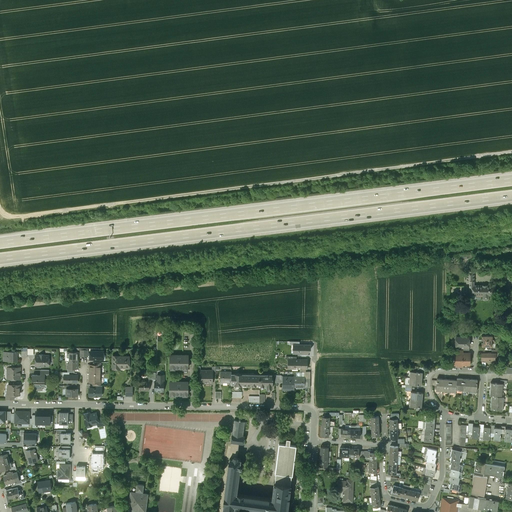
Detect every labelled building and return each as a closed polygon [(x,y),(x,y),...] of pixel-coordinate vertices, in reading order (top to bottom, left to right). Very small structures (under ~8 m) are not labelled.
[(497,285),(474,285),(474,283),(469,283),(469,298),(471,298),(472,299),(474,298),(476,298),(476,294),(483,295),(483,298),(488,298),(488,295),(496,295),(497,291),(497,285)] [(507,289),(500,289),(500,291),(497,291),(496,295),(500,295),(500,300),(506,300),(506,294),(507,294),(507,291),(506,291),(507,289)] [(469,336),(457,336),(456,347),(463,347),(468,347),(469,336)] [(492,336),(482,336),(482,340),(483,340),(483,342),(482,342),(481,346),(492,346),(492,342),(493,342),(494,342),(494,340),(494,339),(492,339),(492,336)] [(299,344),(294,344),(294,345),(294,353),(306,353),(306,349),(310,349),(310,345),(299,344)] [(17,352),(4,352),(4,356),(7,356),(7,357),(8,357),(8,361),(17,361),(17,352)] [(78,352),(67,352),(67,357),(69,357),(69,361),(78,361),(78,352)] [(491,353),(481,353),(481,362),(494,362),(494,355),(496,355),(496,353),(491,353)] [(44,355),(39,355),(36,355),(36,366),(49,366),(49,355),(44,355)] [(188,355),(170,355),(170,368),(171,368),(171,367),(174,367),(175,368),(183,368),(184,367),(187,367),(187,368),(188,368),(188,355)] [(129,356),(119,356),(113,356),(113,369),(119,369),(119,367),(125,367),(125,368),(129,369),(129,356)] [(291,359),(289,359),(289,364),(290,364),(290,367),(293,367),(298,367),(298,368),(300,368),(306,368),(307,368),(306,368),(306,360),(307,360),(297,359),(291,359)] [(93,365),(90,365),(90,374),(100,374),(100,365),(93,365)] [(14,367),(8,367),(8,368),(8,378),(10,378),(10,379),(13,379),(14,378),(20,379),(20,368),(14,367)] [(200,370),(200,372),(200,384),(200,382),(209,382),(209,383),(212,383),(212,384),(212,374),(212,370),(200,370)] [(231,371),(220,371),(220,382),(231,382),(231,374),(231,371)] [(100,374),(90,374),(90,382),(93,382),(100,382),(100,374)] [(164,374),(157,374),(157,381),(154,381),(154,390),(159,390),(159,389),(163,389),(164,374)] [(259,374),(231,374),(231,382),(231,384),(234,384),(234,385),(234,384),(235,384),(238,384),(239,385),(242,385),(242,386),(242,385),(246,385),(246,386),(250,386),(250,385),(251,385),(251,386),(251,385),(252,384),(255,384),(255,385),(256,385),(256,386),(256,385),(259,385),(259,374)] [(272,374),(259,374),(259,385),(259,386),(260,386),(263,386),(264,386),(265,386),(265,388),(266,388),(266,389),(267,388),(270,388),(270,389),(270,388),(271,388),(271,389),(272,389),(272,386),(273,386),(273,379),(272,378),(272,374)] [(41,375),(33,375),(33,380),(34,380),(34,385),(36,386),(36,390),(42,390),(42,385),(45,385),(45,376),(41,376),(41,375)] [(294,376),(282,376),(282,389),(294,389),(294,387),(294,376)] [(304,376),(294,376),(294,387),(294,386),(304,386),(304,388),(305,379),(304,379),(304,376)] [(477,379),(470,379),(469,391),(476,391),(477,379)] [(144,380),(139,380),(139,390),(139,389),(145,389),(145,390),(149,390),(149,380),(149,381),(144,381),(144,380)] [(188,381),(170,381),(170,394),(170,393),(174,393),(175,394),(183,394),(184,393),(187,393),(187,395),(188,394),(188,381)] [(15,384),(8,384),(8,390),(10,390),(10,394),(10,395),(14,395),(20,395),(20,385),(15,385),(15,384)] [(422,399),(410,398),(409,406),(414,406),(414,410),(420,411),(421,407),(422,399)] [(29,411),(15,411),(15,413),(15,422),(15,423),(22,423),(22,426),(29,426),(29,424),(32,424),(32,418),(29,418),(29,411)] [(50,412),(36,411),(36,415),(36,424),(50,424),(50,421),(53,421),(53,415),(50,415),(50,412)] [(68,412),(59,412),(59,413),(57,413),(57,423),(59,423),(59,424),(68,424),(71,424),(71,423),(73,423),(73,414),(68,414),(68,412)] [(90,412),(84,413),(87,429),(98,427),(97,422),(98,421),(98,420),(96,413),(90,414),(90,412)] [(100,419),(98,420),(98,421),(97,422),(98,427),(105,425),(103,416),(100,417),(100,419)] [(329,417),(322,416),(321,426),(329,426),(335,427),(335,421),(329,421),(329,417)] [(286,444),(279,444),(275,473),(276,473),(275,482),(274,482),(272,498),(236,493),(241,459),(237,458),(238,456),(237,456),(239,443),(243,444),(244,436),(246,436),(248,426),(244,425),(245,418),(242,418),(242,421),(234,420),(232,434),(231,442),(232,442),(222,511),(233,511),(234,509),(238,509),(238,505),(268,509),(267,511),(282,511),(283,511),(287,511),(290,489),(291,484),(290,484),(291,475),(292,475),(296,446),(289,445),(290,439),(286,439),(286,444)] [(397,419),(390,419),(390,429),(397,428),(401,428),(401,423),(397,423),(397,419)] [(473,423),(468,423),(468,431),(472,431),(472,437),(478,438),(479,431),(479,426),(473,426),(473,423)] [(490,427),(483,427),(484,424),(479,424),(479,426),(479,431),(483,432),(482,438),(489,439),(490,432),(490,427)] [(501,428),(494,427),(495,425),(490,425),(490,427),(490,432),(494,433),(493,439),(500,440),(500,433),(501,428)] [(511,429),(505,428),(505,426),(501,425),(501,428),(500,433),(505,434),(504,440),(511,441),(511,434),(511,429)] [(57,433),(59,433),(59,439),(60,439),(60,443),(71,443),(71,433),(66,433),(66,430),(57,430),(57,433)] [(36,434),(24,434),(24,431),(20,431),(20,435),(24,435),(24,443),(26,443),(26,445),(29,445),(32,445),(32,443),(36,443),(36,434)] [(94,452),(91,452),(91,456),(89,456),(89,465),(91,465),(91,471),(98,471),(99,467),(104,467),(104,446),(94,445),(94,452)] [(61,449),(59,449),(59,457),(59,458),(70,458),(70,455),(70,446),(62,446),(61,449)] [(398,446),(390,446),(389,455),(397,456),(398,446)] [(436,450),(423,447),(421,452),(424,452),(423,454),(427,454),(435,456),(436,450)] [(30,450),(26,451),(29,462),(29,463),(38,460),(35,449),(35,448),(30,450)] [(456,449),(452,448),(450,455),(452,455),(460,457),(465,459),(467,452),(463,451),(461,450),(456,449)] [(376,451),(372,451),(372,452),(370,452),(370,451),(364,451),(364,457),(369,457),(369,462),(377,462),(377,453),(376,453),(376,451)] [(5,454),(0,455),(0,462),(2,469),(10,467),(9,463),(10,462),(7,454),(5,454)] [(435,456),(427,454),(426,461),(427,461),(435,463),(436,457),(435,456)] [(397,456),(389,455),(389,463),(397,464),(400,464),(400,456),(397,456)] [(460,457),(452,455),(450,461),(451,462),(459,463),(460,457)] [(435,463),(427,461),(426,467),(434,469),(436,463),(435,463)] [(504,466),(476,461),(473,474),(483,476),(484,473),(496,475),(496,476),(502,478),(502,476),(503,476),(504,466)] [(459,463),(451,462),(450,468),(451,468),(459,470),(460,464),(459,463)] [(397,464),(389,463),(388,473),(394,473),(396,473),(397,464)] [(65,464),(56,464),(56,468),(57,468),(57,479),(58,479),(58,481),(69,482),(69,478),(70,478),(71,464),(65,464)] [(85,466),(76,466),(76,470),(73,470),(73,479),(85,480),(85,466)] [(434,469),(426,467),(424,467),(422,472),(425,472),(425,474),(434,476),(436,470),(434,469)] [(459,470),(451,468),(450,475),(451,475),(458,477),(460,470),(459,470)] [(19,471),(11,474),(11,472),(7,473),(7,475),(3,476),(6,484),(16,481),(21,480),(19,471)] [(483,476),(473,474),(470,496),(484,498),(487,477),(483,476)] [(458,477),(451,475),(449,481),(451,481),(458,483),(460,477),(458,477)] [(349,480),(338,480),(338,484),(338,490),(344,490),(343,498),(347,499),(347,502),(352,502),(354,479),(349,479),(349,480)] [(50,480),(45,480),(45,481),(38,482),(39,492),(51,490),(50,480)] [(458,483),(451,481),(449,488),(460,490),(462,484),(458,483)] [(144,484),(137,484),(136,491),(137,491),(137,492),(131,492),(129,509),(135,509),(135,511),(133,511),(132,511),(140,511),(139,511),(139,510),(145,511),(147,494),(141,493),(141,491),(143,492),(144,484)] [(403,487),(393,485),(391,493),(401,495),(403,487)] [(378,486),(370,487),(371,497),(379,496),(378,486)] [(18,491),(17,487),(7,490),(9,498),(14,496),(14,497),(18,496),(18,495),(21,494),(20,490),(18,491)] [(410,489),(403,487),(401,495),(408,497),(410,489)] [(420,492),(410,489),(408,497),(418,499),(420,492)] [(379,496),(371,497),(372,506),(380,505),(379,496)] [(484,498),(470,496),(468,506),(497,511),(498,501),(484,498)] [(447,499),(442,498),(440,511),(456,511),(458,500),(453,500),(453,497),(447,497),(447,499)] [(77,511),(76,501),(66,503),(66,507),(63,508),(63,511),(77,511)] [(25,504),(17,506),(16,506),(11,507),(12,511),(22,511),(28,510),(26,503),(25,504)] [(97,511),(96,503),(87,505),(88,511),(97,511)]
